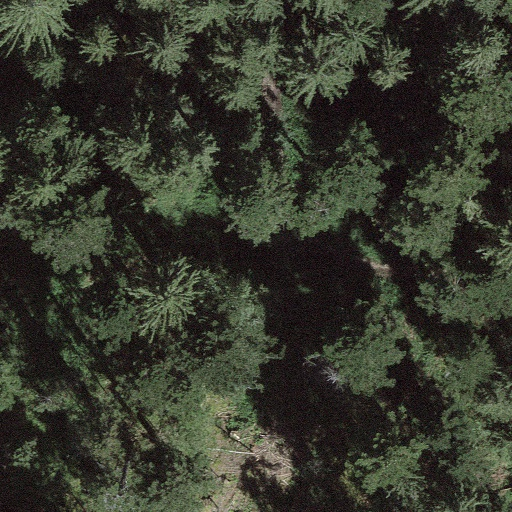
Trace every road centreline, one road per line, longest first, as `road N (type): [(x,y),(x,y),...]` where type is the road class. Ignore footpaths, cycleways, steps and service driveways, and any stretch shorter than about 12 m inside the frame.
road 1 (track): [(511,279),(390,269),(299,241),(167,221),(82,215),(0,231)]
road 2 (track): [(292,0),(299,241)]
